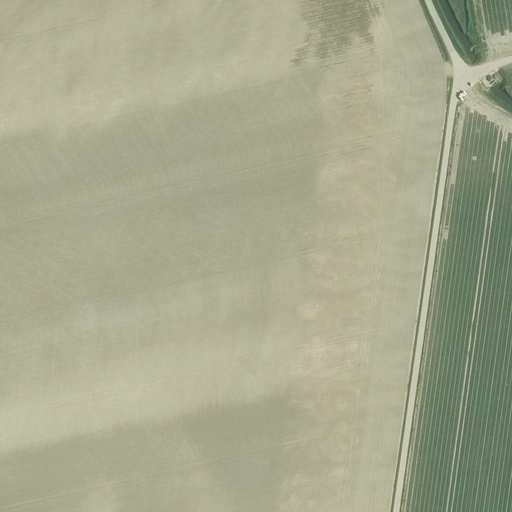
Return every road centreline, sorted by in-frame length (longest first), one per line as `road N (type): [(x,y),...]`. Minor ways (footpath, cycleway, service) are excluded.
road 1 (track): [(395,511),(453,99),(465,79)]
road 2 (track): [(511,59),(465,79),(427,0)]
